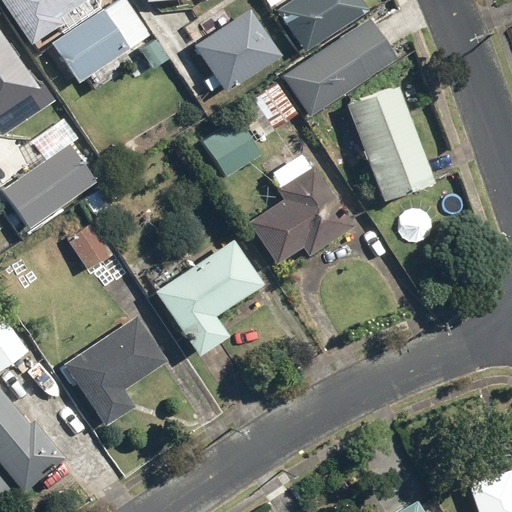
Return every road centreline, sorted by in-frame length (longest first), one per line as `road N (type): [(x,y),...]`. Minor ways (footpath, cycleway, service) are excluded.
road 1 (residential): [(163,511),(296,424),(378,382),(511,335)]
road 2 (residential): [(511,194),(445,0)]
